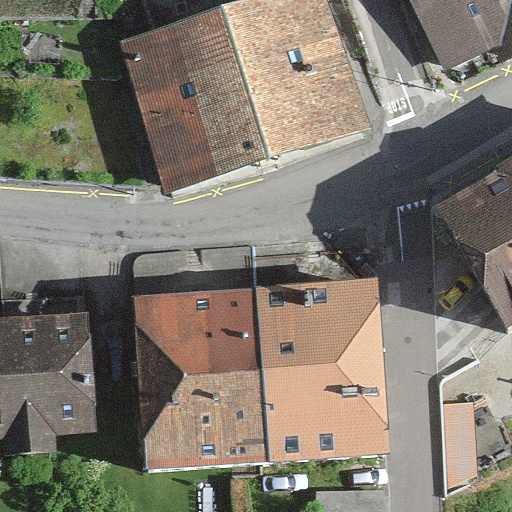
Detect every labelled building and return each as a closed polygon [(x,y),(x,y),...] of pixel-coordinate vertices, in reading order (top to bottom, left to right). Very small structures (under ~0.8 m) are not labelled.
[(317,0),(297,0),(133,50),(174,187),(358,132),(317,0)] [(511,0),(402,0),(444,79),(494,53),(504,72),(511,67),(511,0)] [(511,171),(444,210),(510,325),(511,323),(511,171)] [(370,291),(261,299),(272,452),(381,444),(370,291)] [(261,299),(142,307),(153,460),(272,452),(261,299)] [(79,320),(0,325),(0,431),(86,426),(79,320)]
